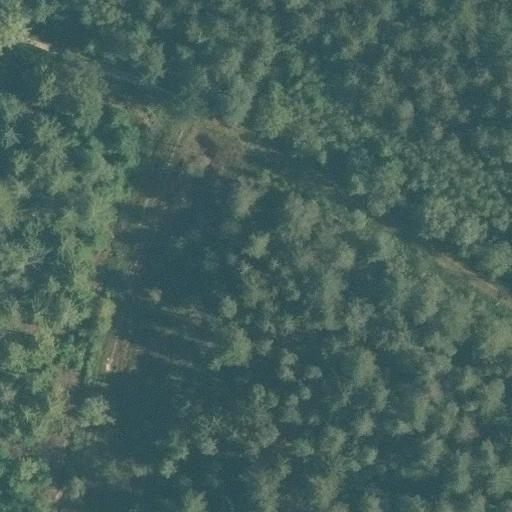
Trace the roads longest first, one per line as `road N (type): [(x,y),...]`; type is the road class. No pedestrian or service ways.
road 1 (track): [(89,511),(145,228),(195,102)]
road 2 (track): [(195,102),(511,300)]
road 3 (track): [(0,24),(195,102)]
road 4 (track): [(297,0),(195,102)]
